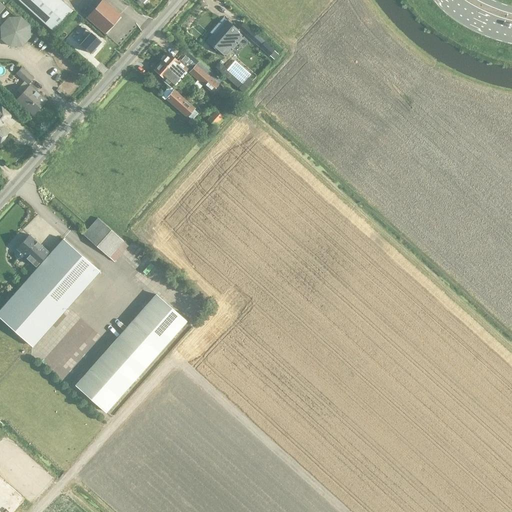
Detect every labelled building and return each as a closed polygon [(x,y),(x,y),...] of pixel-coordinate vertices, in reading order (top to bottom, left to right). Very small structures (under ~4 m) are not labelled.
[(18,0),(53,31),(72,10),(60,0),(18,0)] [(102,0),(101,0),(86,17),(104,33),(120,15),(102,0)] [(2,44),(29,45),(30,17),(3,16),(2,44)] [(219,52),(238,31),(227,21),(214,35),(213,33),(206,41),(219,52)] [(251,39),(255,34),(243,23),(239,27),(251,39)] [(89,54),(100,42),(85,29),(81,34),(86,38),(80,45),(89,54)] [(269,55),(274,50),(264,42),(260,47),(269,55)] [(181,62),(179,63),(168,53),(161,61),(179,78),(188,68),(181,62)] [(179,78),(161,61),(154,69),(164,78),(162,80),(171,88),(179,78)] [(234,61),(227,70),(223,67),(222,69),(222,68),(222,64),(219,62),(215,67),(219,70),(219,71),(223,75),(242,91),(243,92),(252,81),(249,78),(248,76),(250,75),(234,61)] [(196,64),(188,72),(211,93),(219,84),(196,64)] [(28,84),(33,78),(22,68),(16,74),(28,84)] [(33,115),(47,100),(30,85),(17,100),(33,115)] [(187,117),(194,109),(173,91),(167,99),(187,117)] [(1,106),(0,106),(0,141),(1,141),(3,140),(4,139),(5,137),(5,135),(8,132),(1,126),(11,115),(1,106)] [(98,218),(89,227),(83,235),(108,257),(123,241),(98,218)] [(17,249),(14,252),(14,256),(17,259),(21,258),(24,255),(37,267),(49,253),(29,235),(17,249)] [(62,238),(49,253),(37,267),(13,294),(0,308),(0,317),(32,347),(99,271),(62,238)] [(155,294),(75,385),(106,412),(186,321),(155,294)]
